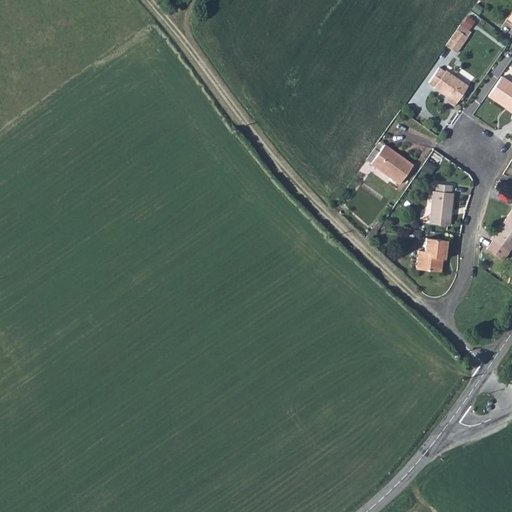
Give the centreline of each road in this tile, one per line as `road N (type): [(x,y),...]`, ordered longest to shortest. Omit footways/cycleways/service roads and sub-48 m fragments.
road 1 (track): [(439,317),(279,169),(175,35)]
road 2 (residential): [(490,366),(439,317),(463,284),(483,179),(472,136)]
road 3 (track): [(81,511),(0,349)]
road 4 (tertiary): [(368,511),(451,421)]
